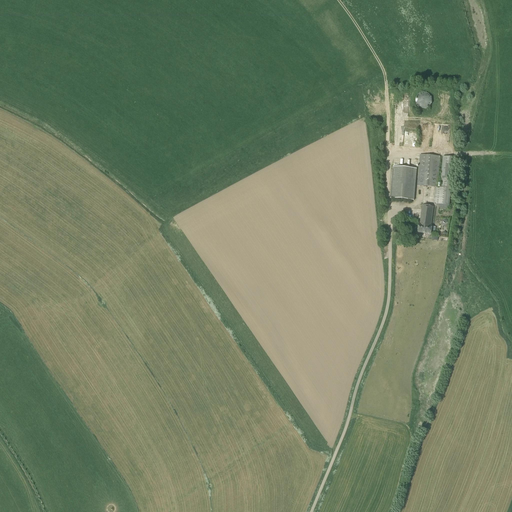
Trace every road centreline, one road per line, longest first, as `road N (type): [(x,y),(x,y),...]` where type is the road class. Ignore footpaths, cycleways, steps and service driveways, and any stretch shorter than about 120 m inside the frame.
road 1 (unclassified): [(311,511),(384,318),(389,206)]
road 2 (track): [(386,82),(389,206)]
